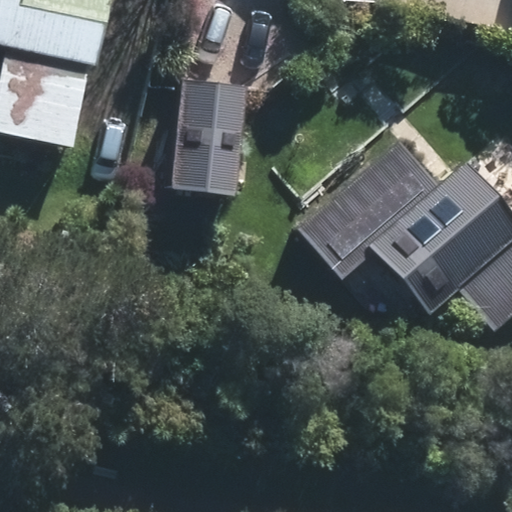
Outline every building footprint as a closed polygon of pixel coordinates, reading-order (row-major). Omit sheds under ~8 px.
[(0,0),(0,52),(84,68),(96,5),(97,0),(0,0)] [(0,138),(68,151),(80,85),(0,70),(0,138)] [(219,207),(222,185),(243,188),(245,166),(224,163),(233,90),(169,82),(156,200),(219,207)] [(431,189),(391,145),(288,237),(332,285),(358,262),(414,323),(443,297),(479,337),(511,307),(511,223),(505,229),(452,170),(431,189)] [(46,266),(95,277),(103,241),(55,230),(46,266)]
